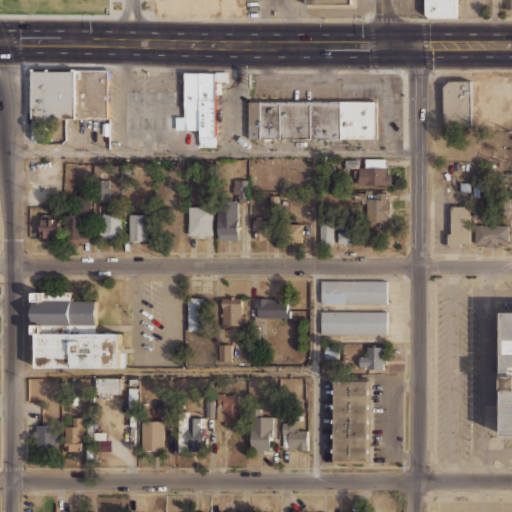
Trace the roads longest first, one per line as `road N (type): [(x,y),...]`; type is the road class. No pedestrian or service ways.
road 1 (primary): [(0,41),(511,45)]
road 2 (residential): [(511,480),(0,480)]
road 3 (residential): [(511,265),(14,265)]
road 4 (tertiary): [(414,511),(420,45)]
road 5 (tertiary): [(0,75),(14,224),(9,511)]
